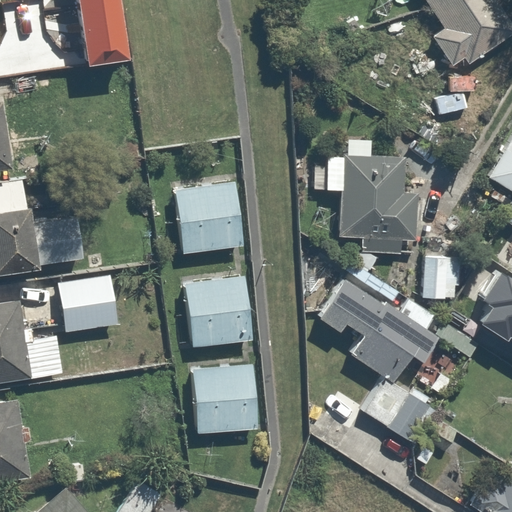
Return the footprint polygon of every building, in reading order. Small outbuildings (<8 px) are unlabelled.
[(511,20),(500,0),(421,0),(433,20),(422,27),(444,65),(456,58),(511,24),(511,20)] [(75,25),(0,37),(0,74),(82,61),(75,25)] [(511,111),(483,169),(511,183),(511,111)] [(395,183),(398,150),(336,146),(330,228),(353,230),(352,246),(409,250),(410,234),(414,184),(395,183)] [(112,160),(73,162),(74,193),(113,191),(112,160)] [(71,207),(26,212),(22,172),(0,174),(0,257),(75,249),(71,207)] [(227,173),(170,178),(176,244),(233,238),(227,173)] [(453,251),(416,250),(415,290),(452,291),(453,251)] [(405,350),(415,357),(432,331),(336,267),(301,319),(377,370),(355,404),(412,440),(436,401),(390,372),(405,350)] [(105,271),(54,276),(59,327),(110,322),(105,271)] [(236,272),(180,279),(187,338),(243,331),(236,272)] [(0,374),(21,372),(11,285),(0,285),(0,374)] [(475,309),(451,292),(430,325),(455,341),(475,309)] [(245,358),(188,361),(191,424),(248,421),(245,358)] [(11,385),(0,386),(0,474),(20,472),(11,385)] [(511,511),(511,456),(502,473),(485,462),(461,499),(478,510),(480,511),(511,511)] [(152,511),(167,486),(132,467),(107,511),(152,511)] [(83,511),(59,480),(17,511),(83,511)]
